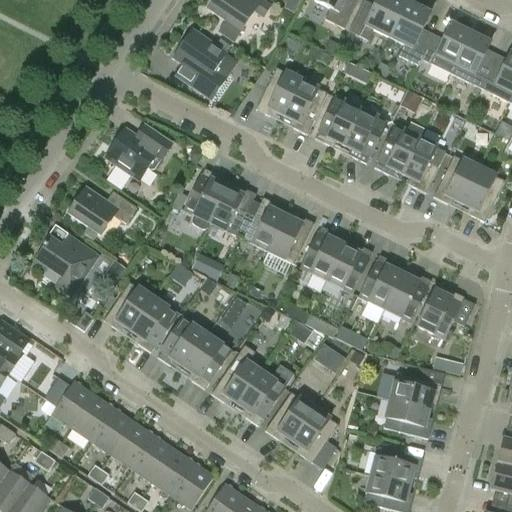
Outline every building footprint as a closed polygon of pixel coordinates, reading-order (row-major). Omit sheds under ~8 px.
[(217,34),(232,45),(254,13),(262,19),(269,9),(256,0),(241,0),(239,3),(234,0),(214,0),(207,11),(224,23),(217,34)] [(347,0),(314,0),(313,3),(329,11),(324,22),(343,31),(356,4),(347,0)] [(396,0),(377,0),(371,12),(361,7),(347,34),(348,34),(354,37),(367,43),(372,32),(387,40),(405,4),(396,0)] [(420,62),(430,41),(420,36),(429,16),(405,4),(387,40),(403,48),(398,58),(417,68),(420,62)] [(450,26),(440,46),(430,41),(420,62),(449,77),(469,36),(450,26)] [(211,102),(225,81),(229,75),(217,67),(224,57),(191,34),(174,59),(198,76),(190,88),(211,102)] [(348,34),(343,44),(349,47),(354,37),(348,34)] [(494,61),(484,56),(489,46),(469,36),(449,77),(479,91),(494,61)] [(328,43),(323,54),(335,60),(340,49),(328,43)] [(313,61),(325,66),(329,58),(317,53),(313,61)] [(511,56),(509,56),(504,66),(494,61),(479,91),(509,106),(511,99),(511,56)] [(373,76),(385,82),(389,74),(387,68),(379,64),(373,76)] [(284,119),(300,85),(275,72),(255,112),(269,119),(272,113),(284,119)] [(300,85),(284,119),(295,125),(292,131),(306,138),(326,98),(300,85)] [(413,116),(420,102),(406,95),(399,109),(413,116)] [(343,148),(359,114),(334,102),(314,141),(328,148),(331,142),(343,148)] [(359,114),(343,148),(354,154),(351,160),(365,167),(385,127),(359,114)] [(402,177),(419,144),(393,131),(373,171),(387,178),(390,172),(402,177)] [(140,144),(124,133),(105,160),(138,182),(146,171),(152,175),(170,147),(148,132),(140,144)] [(419,144),(402,177),(414,183),(411,189),(425,196),(444,156),(419,144)] [(194,148),(189,154),(190,161),(196,166),(204,155),(194,148)] [(461,207),(478,173),(452,160),(432,200),(446,207),(449,201),(461,207)] [(194,217),(192,221),(191,225),(194,228),(201,231),(204,232),(207,230),(226,191),(214,185),(217,179),(203,172),(184,212),(194,217)] [(478,173),(461,207),(473,212),(470,218),(484,225),(503,185),(478,173)] [(180,214),(187,199),(181,196),(184,191),(181,189),(171,210),(180,214)] [(112,194),(105,204),(84,190),(67,216),(100,239),(113,219),(125,226),(136,211),(112,194)] [(207,229),(209,225),(235,237),(255,197),(241,190),(238,197),(226,191),(207,230),(207,229)] [(268,253),(284,220),(273,214),(276,208),(262,201),(242,241),(268,253)] [(284,220),(268,253),(293,266),(313,226),(299,219),(296,225),(284,220)] [(326,282),(343,249),(331,243),(334,237),(320,230),(300,270),(326,282)] [(55,292),(70,303),(99,261),(74,244),(67,254),(49,242),(33,266),(44,274),(46,270),(62,281),(55,292)] [(343,249),(326,282),(352,295),(371,255),(357,248),(354,254),(343,249)] [(362,318),(376,325),(383,310),(384,311),(401,277),(389,272),(392,266),(378,259),(359,298),(369,303),(362,318)] [(113,289),(125,271),(114,263),(101,281),(113,289)] [(216,268),(210,280),(216,282),(221,271),(216,268)] [(234,292),(240,281),(232,277),(226,288),(234,292)] [(401,277),(384,311),(410,324),(430,284),(416,277),(413,283),(401,277)] [(216,288),(207,282),(201,290),(211,296),(216,288)] [(130,334),(152,302),(128,286),(102,324),(115,332),(119,327),(130,334)] [(249,297),(259,302),(263,295),(253,289),(249,297)] [(434,294),(417,327),(443,340),(463,300),(449,294),(446,300),(434,294)] [(236,299),(220,323),(230,330),(246,306),(236,299)] [(152,302),(130,334),(141,341),(137,347),(150,356),(176,318),(152,302)] [(288,306),(281,303),(277,312),(284,315),(288,306)] [(291,308),(286,317),(304,326),(309,317),(291,308)] [(260,320),(267,325),(274,315),(267,310),(260,320)] [(93,320),(85,314),(76,328),(84,334),(93,320)] [(337,331),(309,317),(304,326),(332,340),(337,331)] [(184,371),(206,338),(182,322),(156,360),(169,369),(173,364),(184,371)] [(0,372),(8,378),(22,357),(19,355),(28,342),(0,323),(0,372)] [(312,335),(298,325),(291,337),(305,347),(312,335)] [(206,338),(184,371),(194,378),(191,384),(203,393),(229,355),(206,338)] [(382,349),(370,343),(366,351),(379,357),(382,349)] [(323,347),(313,361),(321,367),(331,352),(323,347)] [(254,355),(244,348),(210,397),(223,406),(227,400),(238,408),(260,375),(246,366),(254,355)] [(396,362),(401,353),(392,349),(387,358),(396,362)] [(358,369),(363,360),(357,356),(352,364),(358,369)] [(462,366),(449,363),(446,375),(459,379),(462,366)] [(293,377),(279,367),(269,382),(260,375),(238,408),(248,415),(244,421),(257,429),(293,377)] [(389,403),(427,413),(430,401),(437,402),(441,387),(396,376),(389,403)] [(43,402),(45,403),(55,410),(70,389),(57,381),(43,402)] [(71,431),(93,398),(73,384),(70,389),(55,410),(50,418),(71,431)] [(291,444),(314,412),(290,396),(264,434),(277,443),(281,437),(291,444)] [(91,445),(113,412),(93,398),(71,431),(91,445)] [(40,411),(50,418),(55,410),(45,403),(40,411)] [(427,413),(389,403),(382,431),(427,443),(431,427),(424,426),(427,413)] [(110,458),(133,425),(113,412),(91,445),(110,458)] [(314,412),(291,444),(302,452),(298,457),(311,466),(337,428),(314,412)] [(349,422),(347,430),(355,432),(357,424),(349,422)] [(130,472),(153,439),(133,425),(110,458),(130,472)] [(7,447),(15,437),(7,432),(0,443),(7,447)] [(150,485),(173,452),(153,439),(130,472),(150,485)] [(54,441),(47,451),(54,456),(61,446),(54,441)] [(496,467),(511,471),(511,444),(502,442),(496,467)] [(61,461),(68,450),(61,446),(54,456),(61,461)] [(370,478),(408,488),(411,475),(418,477),(422,462),(377,450),(370,478)] [(170,499),(192,466),(173,452),(150,485),(170,499)] [(40,454),(33,465),(40,469),(47,459),(40,454)] [(47,474),(54,464),(47,459),(40,469),(47,474)] [(192,466),(170,499),(188,511),(190,511),(213,480),(192,466)] [(511,471),(496,467),(490,492),(508,497),(505,509),(511,510),(511,471)] [(0,468),(0,485),(8,474),(0,468)] [(94,468),(86,478),(93,483),(101,473),(94,468)] [(101,488),(108,478),(101,473),(93,483),(101,488)] [(8,474),(0,485),(0,511),(10,511),(28,487),(8,474)] [(408,488),(370,478),(363,506),(386,511),(408,511),(411,502),(405,501),(408,488)] [(28,487),(10,511),(40,511),(48,501),(28,487)] [(236,511),(244,501),(224,487),(206,511),(236,511)] [(94,491),(87,501),(94,506),(101,496),(94,491)] [(133,495),(126,505),(133,510),(140,500),(133,495)] [(101,511),(108,501),(101,496),(94,506),(101,511)] [(135,511),(142,511),(147,505),(140,500),(133,510),(135,511)] [(259,511),(244,501),(236,511),(259,511)]
